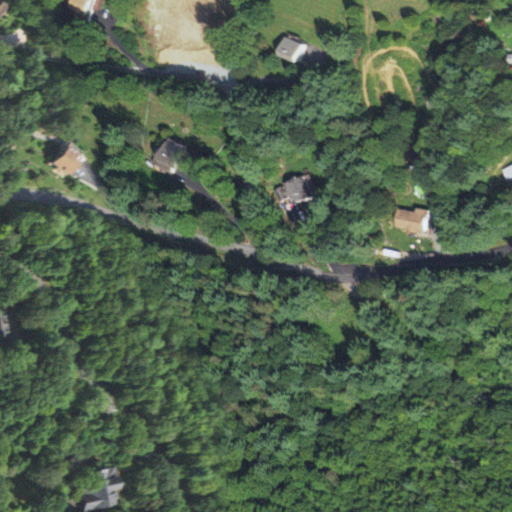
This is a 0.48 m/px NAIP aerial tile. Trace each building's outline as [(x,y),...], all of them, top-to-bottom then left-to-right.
[(99,0),(79,0),(72,19),(88,26),(99,0)] [(309,46),(287,36),(279,55),(300,65),(309,46)] [(158,169),(179,180),(195,150),(174,139),(158,169)] [(49,158),(69,180),(83,168),(77,160),(81,157),(67,142),(49,158)] [(282,184),(292,207),(312,198),(302,176),(282,184)] [(396,230),(430,234),(433,213),(399,208),(396,230)] [(87,511),(130,503),(123,465),(92,471),(94,481),(82,483),(87,511)]
